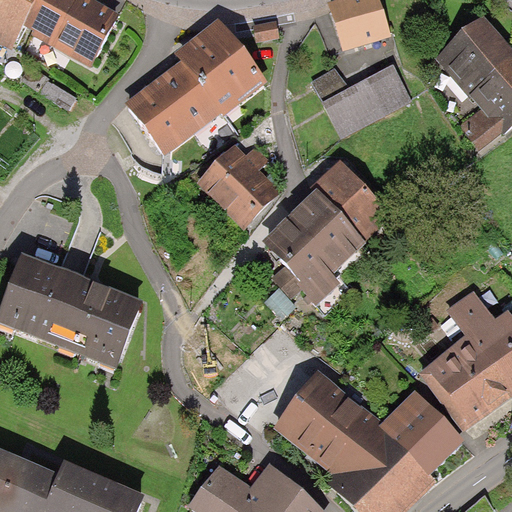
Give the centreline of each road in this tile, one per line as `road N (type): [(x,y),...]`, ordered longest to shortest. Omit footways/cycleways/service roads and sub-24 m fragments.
road 1 (residential): [(88,146),(112,162),(135,230),(174,302),(172,368),(198,404),(336,511)]
road 2 (residential): [(174,0),(143,69),(99,120),(88,146)]
road 3 (residential): [(88,146),(40,176),(0,226)]
